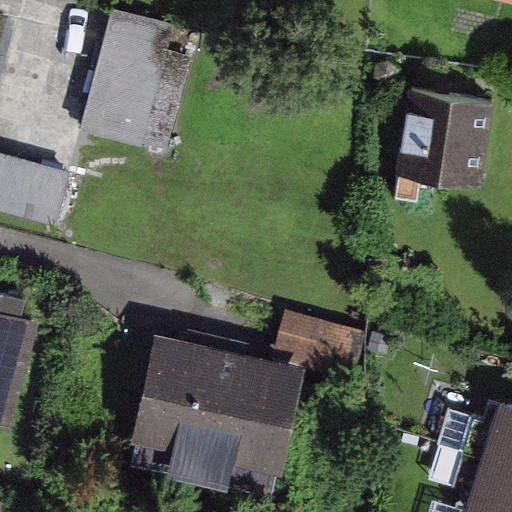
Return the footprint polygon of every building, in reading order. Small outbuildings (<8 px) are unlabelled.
[(0,0),(0,86),(24,1),(20,0),(0,0)] [(195,16),(138,0),(134,0),(99,126),(159,143),(195,16)] [(499,181),(511,111),(511,96),(426,81),(411,165),(499,181)] [(90,170),(0,145),(0,206),(74,227),(90,170)] [(369,319),(301,305),(293,341),(361,356),(369,319)] [(33,325),(0,315),(0,420),(7,422),(33,325)] [(295,378),(159,346),(136,442),(272,474),(295,378)] [(511,511),(511,412),(506,411),(474,510),(480,511),(511,511)]
